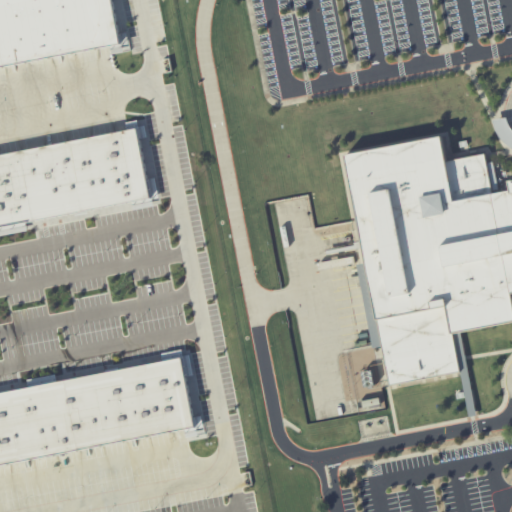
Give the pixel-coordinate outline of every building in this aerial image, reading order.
[(0,66),(0,0),(114,0),(123,43),(0,66)] [(0,226),(0,155),(138,129),(151,197),(0,226)] [(349,156),(392,379),(455,367),(448,330),(511,318),(507,291),(511,290),(511,177),(507,179),(509,189),(498,191),(490,153),(446,161),(442,139),(349,156)] [(132,207),(160,206),(160,199),(131,200),(132,207)] [(0,463),(0,392),(181,357),(195,426),(0,463)]
